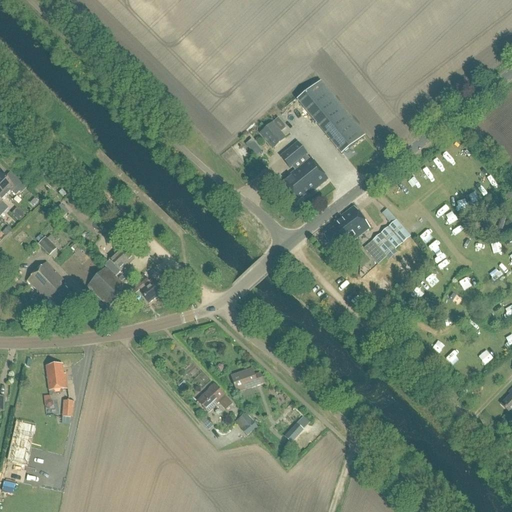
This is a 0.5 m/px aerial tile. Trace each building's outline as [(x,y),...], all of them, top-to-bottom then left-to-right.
[(365,137),(321,83),(297,102),(341,156),(365,137)] [(260,134),(273,150),(285,140),(280,133),(286,129),(278,120),(260,134)] [(307,155),(298,144),(283,157),(291,168),(307,155)] [(311,160),(293,174),(294,175),(282,185),(297,203),(313,190),(315,191),(328,181),(311,160)] [(0,173),(0,191),(6,197),(11,192),(16,196),(19,193),(21,194),(26,189),(14,177),(9,182),(0,173)] [(6,197),(0,191),(0,217),(8,209),(1,202),(6,197)] [(47,197),(41,201),(45,205),(50,201),(47,197)] [(352,213),(335,225),(334,232),(325,239),(337,255),(366,233),(352,213)] [(21,214),(16,219),(20,222),(25,217),(21,214)] [(502,217),(498,230),(503,231),(507,218),(502,217)] [(395,224),(374,243),(383,254),(405,235),(395,224)] [(57,250),(45,239),(38,246),(50,257),(57,250)] [(374,243),(365,251),(378,267),(388,259),(383,254),(374,243)] [(110,262),(120,273),(129,266),(128,264),(134,258),(124,248),(110,262)] [(64,281),(46,263),(26,283),(56,314),(73,298),(60,285),(64,281)] [(127,291),(105,269),(87,286),(110,308),(127,291)] [(163,294),(153,280),(148,283),(150,286),(141,293),(149,304),(163,294)] [(144,287),(139,281),(130,289),(135,295),(144,287)] [(64,375),(62,365),(47,367),(50,391),(67,389),(65,375),(64,375)] [(254,376),(252,370),(231,377),(237,394),(264,385),(260,374),(254,376)] [(217,403),(226,412),(233,405),(215,385),(209,391),(210,392),(200,402),(209,413),(214,409),(213,407),(217,403)] [(511,391),(510,394),(511,395),(501,407),(510,415),(511,412),(511,391)] [(71,419),(73,419),(74,403),(63,402),(62,418),(61,431),(67,432),(68,426),(70,426),(71,419)] [(246,414),(244,415),(239,420),(245,428),(241,430),(247,437),(257,428),(246,414)]
